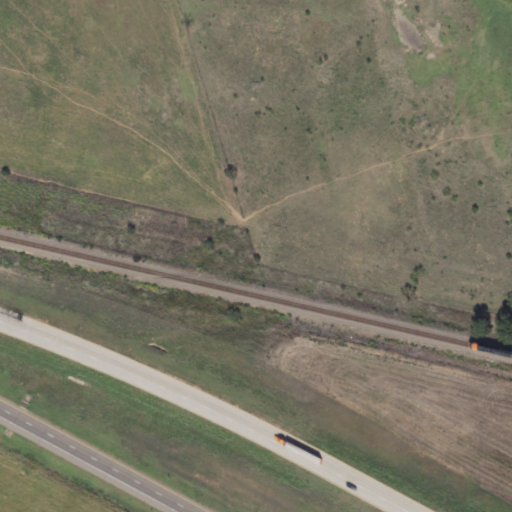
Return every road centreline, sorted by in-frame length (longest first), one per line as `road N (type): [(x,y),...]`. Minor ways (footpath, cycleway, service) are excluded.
road 1 (trunk): [(412,511),(126,369),(0,317)]
road 2 (trunk): [(0,409),(190,511)]
